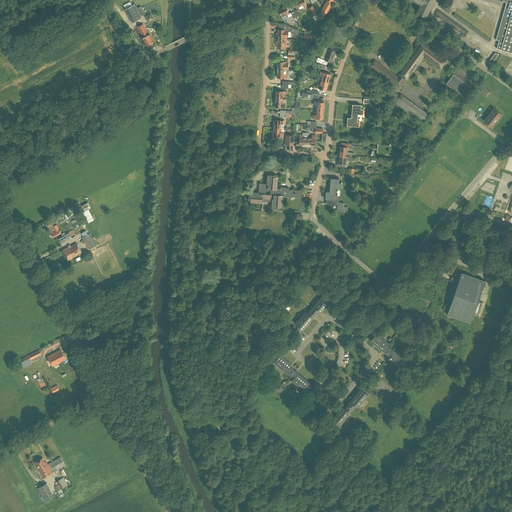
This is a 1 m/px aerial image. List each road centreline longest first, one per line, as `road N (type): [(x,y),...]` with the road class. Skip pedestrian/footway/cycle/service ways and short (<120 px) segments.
road 1 (track): [(224,511),(181,422),(172,369),(190,37)]
road 2 (unclassified): [(0,449),(107,397),(0,206)]
road 3 (unclassified): [(0,131),(262,2)]
road 4 (unclassified): [(326,156),(263,148),(262,2)]
road 5 (unclassified): [(349,332),(375,356),(343,395),(327,389),(294,358),(326,319),(334,320)]
road 6 (unclassified): [(389,288),(511,141)]
road 7 (unclassified): [(389,288),(311,218),(326,156)]
road 8 (unclassified): [(326,156),(333,95),(367,0)]
road 9 (unclassified): [(511,90),(389,0)]
road 10 (track): [(107,397),(170,511)]
